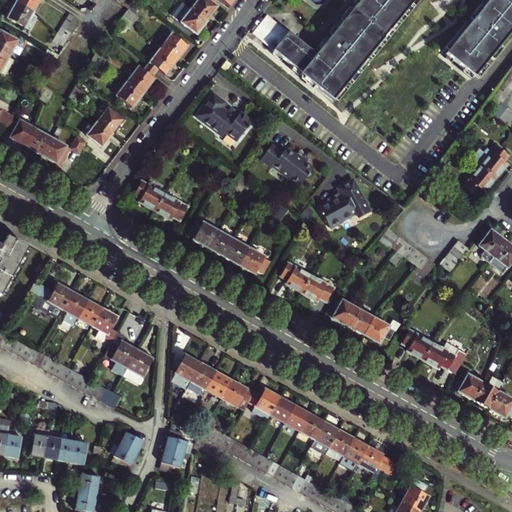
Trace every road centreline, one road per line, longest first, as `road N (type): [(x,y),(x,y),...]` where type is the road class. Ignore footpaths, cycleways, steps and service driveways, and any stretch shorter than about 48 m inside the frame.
road 1 (secondary): [(74,238),(511,483)]
road 2 (secondary): [(511,463),(85,224)]
road 3 (residential): [(85,224),(254,0)]
